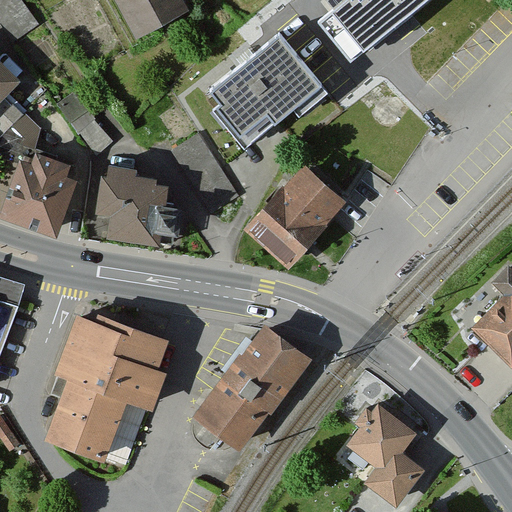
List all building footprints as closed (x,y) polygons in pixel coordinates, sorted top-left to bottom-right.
[(17,0),(7,0),(0,8),(0,28),(11,43),(36,25),(17,0)] [(189,15),(181,0),(113,0),(136,42),(189,15)] [(322,0),(308,12),(349,61),(421,0),(322,0)] [(255,139),(327,82),(286,32),(215,89),(255,139)] [(0,106),(22,84),(0,63),(0,106)] [(57,106),(77,138),(78,136),(96,158),(107,142),(91,122),(93,120),(77,94),(57,106)] [(236,191),(200,133),(175,149),(211,207),(236,191)] [(71,182),(76,169),(37,155),(33,166),(22,162),(0,216),(58,234),(78,184),(71,182)] [(137,180),(138,172),(108,169),(106,178),(102,178),(97,219),(111,220),(109,242),(161,248),(162,238),(179,240),(182,212),(168,211),(171,190),(156,189),(157,183),(137,180)] [(339,200),(305,169),(286,190),(282,186),(253,218),(291,252),(339,200)] [(511,277),(507,271),(492,286),(504,298),(471,331),(511,371),(511,370),(511,277)] [(0,351),(21,288),(0,281),(0,351)] [(151,365),(161,337),(100,316),(97,324),(78,318),(61,366),(72,369),(49,434),(104,453),(125,392),(149,400),(160,368),(151,365)] [(303,355),(265,327),(198,413),(235,442),(303,355)] [(419,436),(380,406),(373,415),(368,411),(356,426),(361,430),(347,448),(375,470),(364,484),(396,509),(425,472),(403,455),(419,436)] [(15,445),(0,421),(0,443),(5,452),(15,445)]
